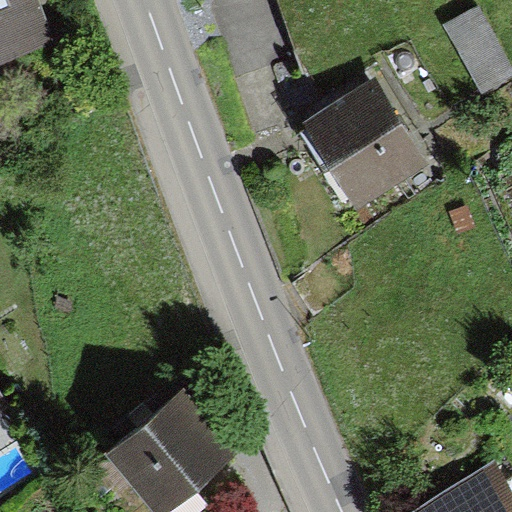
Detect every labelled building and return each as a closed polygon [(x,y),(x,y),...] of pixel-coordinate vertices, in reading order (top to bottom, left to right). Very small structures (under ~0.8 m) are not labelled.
[(26,0),(0,0),(0,44),(37,33),(26,0)] [(511,47),(485,0),(477,0),(448,17),(486,85),(511,70),(511,47)] [(380,83),(317,128),(377,212),(440,167),(380,83)] [(179,376),(105,433),(162,507),(236,450),(179,376)] [(0,391),(0,460),(31,441),(0,391)] [(511,511),(511,466),(435,511),(511,511)]
